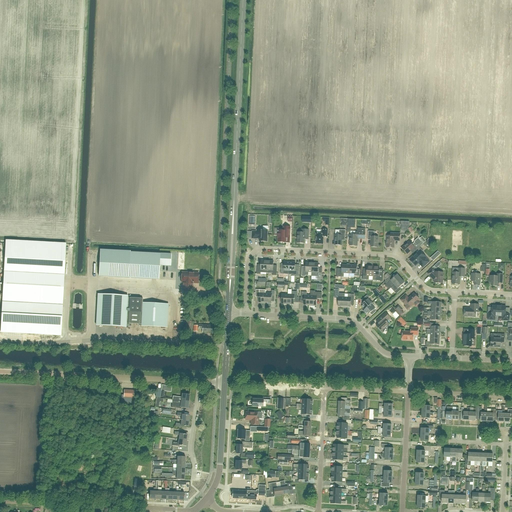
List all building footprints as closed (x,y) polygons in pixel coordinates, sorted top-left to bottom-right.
[(355,228),(355,224),(355,219),(348,219),(347,228),(355,228)] [(286,243),(286,238),(290,238),(290,235),(290,227),(284,227),(283,231),(278,231),(278,242),(286,243)] [(365,239),(365,233),(365,229),(358,229),(357,232),(357,236),(357,239),(365,239)] [(267,242),(268,231),(260,230),(260,232),(252,232),(252,239),(259,239),(259,241),(267,242)] [(305,239),(308,239),(309,230),(302,230),(302,233),(298,233),(297,243),(305,244),(305,239)] [(327,237),(328,230),(322,230),(322,234),(316,234),(316,244),(323,244),(323,237),(327,237)] [(345,239),(345,233),(345,230),(340,230),(340,233),(340,235),(335,235),(335,245),(342,245),(342,239),(345,239)] [(378,247),(378,237),(374,237),(374,232),(368,231),(368,240),(371,240),(371,247),(378,247)] [(400,241),(400,234),(391,233),(391,236),(387,236),(386,248),(394,248),(395,241),(400,241)] [(420,248),(423,244),(418,238),(414,242),(415,243),(412,245),(409,242),(402,249),(407,254),(415,247),(418,249),(420,248)] [(5,241),(4,271),(64,275),(66,244),(5,241)] [(100,251),(99,276),(159,280),(159,266),(170,266),(171,254),(100,251)] [(419,263),(423,268),(429,262),(425,257),(421,252),(420,251),(419,251),(410,260),(415,266),(419,263)] [(267,273),(267,261),(261,261),(261,267),(257,267),(257,274),(261,274),(261,273),(267,273)] [(267,261),(267,273),(273,273),(273,276),(277,276),(277,268),(273,268),(274,261),(267,261)] [(289,274),(290,262),(284,262),(284,268),(281,268),(281,274),(284,274),(289,274)] [(295,269),(295,262),(290,262),(289,274),(295,275),(294,276),(299,276),(299,269),(295,269)] [(312,272),(312,263),(306,263),(306,270),(302,270),(302,276),(305,277),(305,276),(308,276),(308,272),(312,272)] [(318,268),(318,264),(312,263),(312,272),(312,276),(318,276),(318,279),(322,279),(322,268),(318,268)] [(349,274),(350,265),(342,265),(342,269),(338,269),(337,277),(344,278),(344,273),(349,274)] [(350,265),(349,274),(354,274),(354,276),(359,276),(360,270),(357,270),(357,266),(350,265)] [(373,277),(373,267),(372,267),(372,266),(369,266),(367,266),(367,269),(363,269),(362,280),(369,280),(369,277),(373,277)] [(373,267),(373,277),(376,277),(376,281),(383,281),(383,270),(379,270),(380,267),(378,267),(378,266),(375,266),(375,267),(373,267)] [(453,273),(452,284),(460,285),(460,277),(465,277),(465,269),(458,269),(453,268),(453,273)] [(442,284),(443,273),(435,272),(432,270),(428,274),(431,277),(431,276),(435,280),(434,283),(442,284)] [(198,283),(198,273),(182,272),(181,282),(183,282),(182,289),(192,290),(193,283),(198,283)] [(480,285),(480,274),(471,274),(471,281),(474,282),(474,285),(480,285)] [(502,284),(503,275),(497,274),(497,276),(490,276),(489,283),(491,283),(491,286),(499,286),(499,283),(502,284)] [(389,290),(392,287),(401,279),(397,275),(392,280),(390,277),(384,282),(386,284),(385,285),(389,290)] [(399,288),(405,283),(401,279),(392,287),(395,291),(394,292),(396,294),(401,290),(399,288)] [(345,297),(345,294),(339,294),(339,289),(335,289),(335,298),(338,299),(338,306),(344,307),(345,297)] [(265,303),(265,293),(259,293),(259,290),(256,290),(256,296),(259,296),(259,303),(265,303)] [(265,293),(265,303),(271,303),(272,297),(275,297),(275,291),(272,291),(272,294),(265,293)] [(311,296),(310,296),(310,305),(316,305),(317,299),(322,299),(322,293),(315,292),(315,291),(311,291),(311,296)] [(288,295),(287,304),(294,304),(294,298),(297,298),(298,292),(292,292),(291,295),(288,295)] [(310,305),(310,296),(307,295),(307,292),(301,292),(301,298),(304,298),(304,305),(310,305)] [(345,297),(344,307),(351,307),(351,301),(354,301),(354,295),(348,294),(348,298),(345,297)] [(419,299),(414,294),(408,299),(406,296),(401,300),(406,306),(408,304),(411,307),(413,304),(415,306),(416,306),(419,304),(419,303),(417,301),(419,299)] [(168,304),(142,303),(142,298),(127,297),(128,297),(98,295),(96,325),(126,327),(126,324),(141,324),(141,326),(167,328),(168,304)] [(363,311),(372,303),(369,299),(369,298),(367,296),(362,301),(364,303),(362,304),(364,305),(362,307),(365,310),(363,311)] [(2,301),(0,331),(61,335),(63,305),(62,305),(2,301)] [(372,303),(363,311),(366,315),(368,313),(369,314),(370,313),(372,316),(376,312),(374,309),(375,309),(371,304),(373,303),(372,303)] [(478,312),(479,305),(471,304),(471,309),(465,309),(464,316),(475,317),(476,312),(478,312)] [(499,316),(499,306),(496,306),(492,306),(492,313),(488,313),(488,320),(495,320),(495,316),(499,316)] [(499,306),(499,316),(502,317),(502,321),(509,321),(510,314),(506,314),(506,307),(502,307),(502,306),(499,306)] [(381,331),(389,324),(385,320),(389,316),(386,313),(380,318),(382,321),(376,326),(381,331)] [(202,325),(199,325),(199,329),(202,329),(202,333),(211,333),(212,325),(202,325)] [(418,336),(418,328),(411,328),(411,332),(403,331),(402,340),(413,341),(413,335),(418,336)] [(464,339),(463,346),(471,347),(471,346),(476,346),(476,339),(474,339),(475,330),(469,330),(468,334),(463,334),(463,339),(464,339)] [(134,398),(134,391),(124,390),(124,395),(121,395),(121,404),(131,405),(131,398),(134,398)] [(270,403),(270,398),(257,398),(257,399),(252,399),(252,407),(263,407),(263,401),(266,402),(266,403),(270,403)] [(338,409),(345,409),(345,404),(347,404),(347,406),(350,406),(351,400),(347,400),(347,398),(341,398),(341,402),(339,402),(338,409)] [(308,407),(312,407),(312,400),(301,399),(301,404),(296,404),(296,407),(302,407),(308,407)] [(188,402),(173,400),(172,400),(171,408),(181,409),(181,407),(188,408),(188,402)] [(311,415),(312,407),(308,407),(302,407),(296,407),(296,409),(301,409),(301,414),(311,415)] [(446,420),(452,420),(453,411),(453,407),(450,407),(447,407),(447,411),(446,411),(442,411),(442,418),(446,418),(446,420)] [(463,420),(463,421),(469,421),(470,412),(470,408),(467,408),(467,412),(464,412),(461,412),(461,419),(463,420)] [(350,409),(345,409),(338,409),(338,416),(343,416),(343,420),(350,420),(350,409)] [(487,413),(487,422),(493,422),(493,413),(495,413),(495,409),(491,409),(490,411),(491,411),(491,413),(487,413)] [(258,425),(259,418),(261,418),(261,413),(257,413),(246,412),(245,420),(250,420),(252,420),(252,425),(258,425)] [(430,412),(422,412),(422,418),(424,418),(423,423),(429,423),(430,416),(433,416),(433,413),(430,412)] [(182,420),(189,421),(190,416),(183,415),(183,414),(177,413),(177,416),(182,417),(182,420)] [(421,434),(429,435),(429,429),(433,429),(433,426),(427,426),(427,429),(421,428),(421,434)] [(238,435),(237,434),(237,439),(245,439),(245,436),(249,436),(250,431),(245,431),(245,430),(238,430),(238,435)] [(347,436),(348,431),(337,431),(337,438),(352,439),(352,436),(347,436)] [(179,439),(186,440),(187,435),(181,434),(181,433),(177,432),(174,432),(174,435),(179,436),(179,439)] [(353,438),(353,442),(361,443),(362,432),(359,432),(358,438),(353,438)] [(291,450),(299,450),(309,451),(310,444),(300,443),(300,440),(291,440),(291,443),(299,444),(299,446),(292,446),(291,450)] [(252,448),(252,442),(242,442),(242,445),(237,445),(236,454),(242,454),(242,448),(252,448)] [(385,454),(393,454),(394,448),(389,448),(389,445),(382,444),(382,448),(385,448),(385,454)] [(343,458),(344,453),(333,452),(333,459),(333,460),(348,461),(348,458),(343,458)] [(474,462),(475,453),(469,453),(468,456),(466,456),(465,465),(471,465),(471,461),(474,462)] [(245,464),(246,460),(241,460),(241,461),(236,461),(235,470),(241,470),(241,464),(245,464)] [(298,468),(297,472),(308,473),(308,465),(293,465),(293,467),(298,468)] [(332,467),(332,474),(347,475),(347,472),(343,472),(343,467),(332,467)] [(392,477),(384,477),(381,477),(381,480),(384,480),(384,483),(381,483),(381,487),(388,487),(388,483),(392,483),(392,477)] [(280,482),(280,488),(281,495),(288,493),(288,491),(292,490),(291,483),(285,484),(284,481),(280,482)] [(281,495),(280,488),(277,488),(276,483),(268,484),(270,492),(274,491),(274,496),(281,495)] [(485,493),(484,502),(490,503),(491,494),(495,495),(495,492),(495,489),(491,488),(491,490),(488,490),(488,494),(485,493)] [(478,502),(479,493),(479,489),(477,489),(476,493),(473,493),(473,490),(470,490),(469,499),(472,499),(472,502),(478,502)] [(256,499),(256,495),(258,495),(258,490),(256,490),(256,491),(246,491),(233,491),(232,498),(256,499)] [(448,503),(448,495),(445,494),(445,490),(439,490),(439,500),(442,500),(442,503),(448,503)] [(341,501),(341,497),(331,496),(330,503),(346,504),(346,501),(341,501)]
